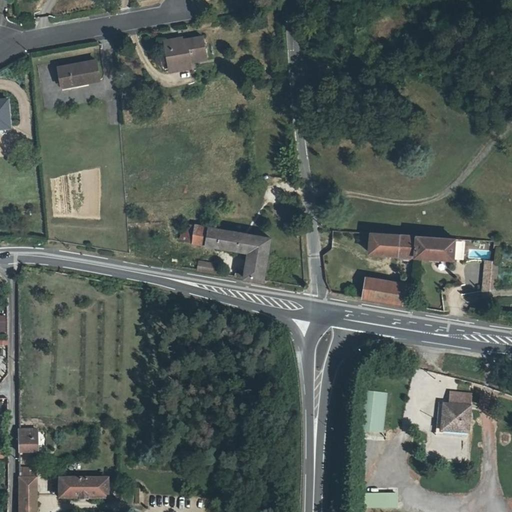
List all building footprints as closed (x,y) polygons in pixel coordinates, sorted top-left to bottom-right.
[(168,37),(171,60),(192,57),(208,55),(204,31),(168,37)] [(61,64),(64,80),(78,76),(79,80),(100,76),(96,57),(61,64)] [(193,65),(192,57),(171,60),(173,68),(193,65)] [(0,97),(0,131),(2,131),(2,124),(13,124),(12,97),(0,97)] [(271,238),(204,225),(202,246),(221,249),(243,253),(241,267),(240,278),(262,283),(271,238)] [(180,227),(180,240),(189,240),(189,227),(180,227)] [(414,258),(416,237),(370,233),(368,253),(414,258)] [(454,240),(416,237),(414,258),(452,262),(454,240)] [(220,264),(200,261),(197,260),(196,271),(218,275),(220,264)] [(498,262),(485,261),(484,275),(497,276),(498,262)] [(497,276),(484,275),(483,291),(496,289),(497,276)] [(365,297),(391,301),(392,291),(380,289),(381,280),(368,278),(365,297)] [(392,291),(391,301),(403,303),(406,283),(381,280),(380,289),(392,291)] [(387,393),(364,390),(360,430),(382,433),(387,393)] [(442,430),(446,403),(440,402),(436,433),(467,437),(468,433),(442,430)] [(442,430),(468,433),(471,406),(446,403),(442,430)] [(19,451),(38,451),(37,429),(19,429),(19,451)] [(20,476),(20,490),(37,490),(37,476),(20,476)] [(61,478),(60,497),(107,498),(108,478),(61,478)] [(134,488),(134,504),(142,504),(143,488),(134,488)] [(36,511),(37,490),(20,490),(19,511),(36,511)] [(397,508),(396,493),(360,493),(360,509),(397,508)]
